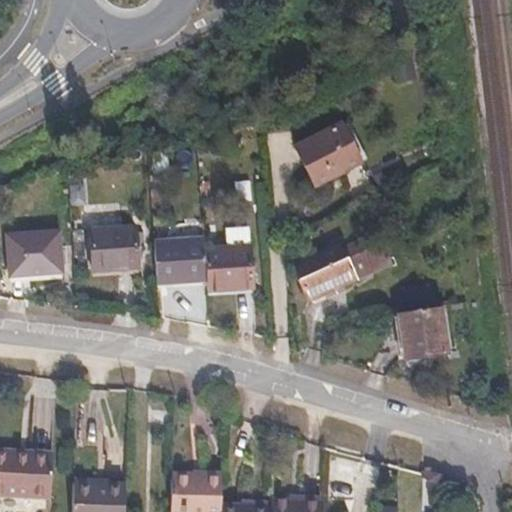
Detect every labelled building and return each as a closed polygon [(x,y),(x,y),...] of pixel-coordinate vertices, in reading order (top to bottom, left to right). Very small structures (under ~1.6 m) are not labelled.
[(294,149),(312,186),(358,163),(339,126),(294,149)] [(88,233),(92,273),(137,269),(133,229),(88,233)] [(5,239),(7,280),(58,278),(56,236),(5,239)] [(154,246),(158,287),(208,282),(205,257),(204,249),(203,240),(154,246)] [(205,257),(208,282),(209,291),(252,285),(247,244),(204,249),(205,257)] [(300,281),(308,301),(311,300),(313,303),(326,299),(325,295),(356,280),(351,269),(368,261),(364,251),(327,268),(311,276),(300,281)] [(323,262),(308,269),(311,276),(327,268),(323,262)] [(399,312),(406,357),(448,351),(441,306),(399,312)] [(0,449),(0,495),(51,498),(55,457),(17,455),(15,454),(15,451),(0,449)] [(176,467),(174,510),(225,511),(226,498),(227,467),(176,467)] [(77,484),(76,511),(127,511),(129,485),(77,484)] [(278,500),(277,511),(325,511),(327,492),(308,492),(308,496),(298,496),(278,496),(278,500)] [(225,511),(277,511),(278,500),(226,498),(225,511)]
